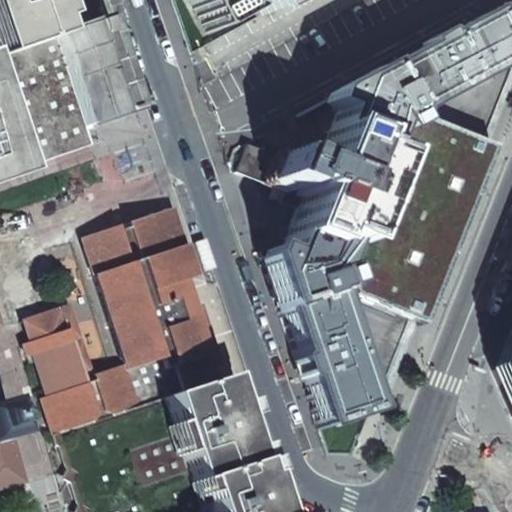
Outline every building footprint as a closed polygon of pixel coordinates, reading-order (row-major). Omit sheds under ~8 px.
[(0,0),(0,176),(88,146),(82,128),(42,13),(37,0),(0,0)] [(42,13),(82,128),(135,111),(97,5),(95,0),(71,0),(52,6),(42,13)] [(189,0),(207,33),(242,15),(237,7),(247,1),(256,18),(289,0),(189,0)] [(402,118),(507,62),(482,16),(326,100),(333,113),(314,163),(298,157),(295,166),(273,158),(272,159),(243,148),(232,174),(281,194),(278,203),(294,209),(274,260),(294,254),(302,234),(352,250),(402,118)] [(402,118),(352,250),(342,278),(378,388),(398,338),(404,322),(404,321),(405,320),(405,317),(404,316),(403,312),(399,309),(394,306),(397,300),(453,160),(459,161),(464,160),(466,160),(470,156),(507,62),(402,118)] [(48,430),(55,434),(158,400),(213,382),(209,369),(189,310),(180,282),(187,268),(171,221),(157,214),(122,225),(124,230),(116,233),(114,228),(90,236),(83,250),(123,372),(121,373),(113,369),(89,377),(88,377),(90,383),(82,385),(64,331),(26,344),(20,346),(24,358),(30,356),(44,398),(40,405),(48,430)] [(352,250),(302,234),(294,254),(274,260),(260,265),(274,305),(306,398),(317,431),(384,408),(378,388),(342,278),(352,250)] [(189,310),(209,369),(219,366),(199,306),(189,310)] [(19,323),(26,344),(64,331),(82,385),(90,383),(88,377),(89,377),(65,307),(19,323)] [(511,319),(492,371),(511,418),(511,319)] [(268,511),(265,500),(257,478),(253,479),(233,421),(220,380),(213,382),(158,400),(191,499),(196,498),(200,511),(268,511)] [(191,499),(158,400),(55,434),(57,440),(54,446),(75,511),(200,511),(196,498),(191,499)] [(0,429),(0,488),(15,484),(0,429)]
